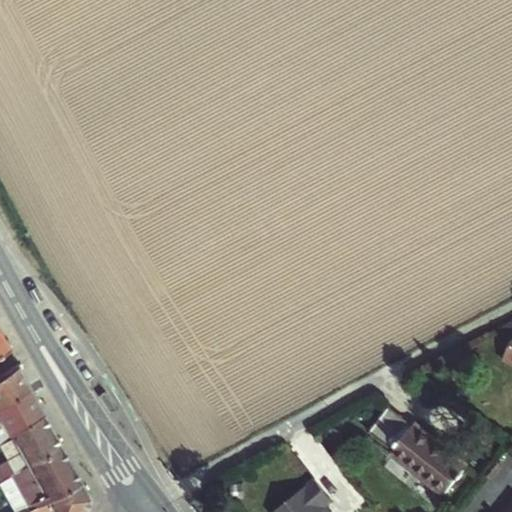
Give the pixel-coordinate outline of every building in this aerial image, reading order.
[(511,336),(508,338),(499,359),(511,364),(511,336)] [(0,409),(26,389),(14,369),(0,378),(0,409)] [(0,437),(5,435),(40,415),(26,389),(0,409),(0,437)] [(392,410),(372,436),(395,455),(394,457),(447,498),(472,467),(418,425),(416,428),(392,410)] [(0,481),(58,448),(40,415),(5,435),(16,455),(0,463),(0,481)] [(0,481),(0,496),(9,511),(22,511),(77,483),(58,448),(0,481)] [(309,470),(266,504),(272,511),(324,511),(325,505),(319,497),(326,491),(309,470)] [(80,511),(86,498),(77,483),(22,511),(80,511)]
